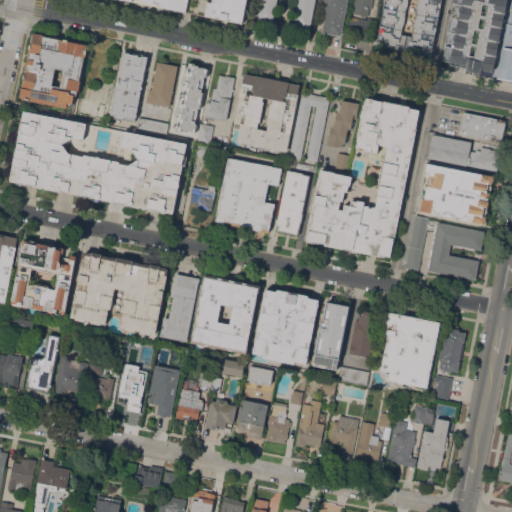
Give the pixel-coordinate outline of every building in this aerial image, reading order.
[(246,0),(242,22),(158,6),(158,3),(142,0),(132,0),(132,1),(127,0),(246,0)] [(259,0),(314,0),(309,28),(293,25),(297,0),(277,0),(277,6),(275,6),(272,21),(256,18),(259,0)] [(347,0),(340,36),(322,32),(328,1),(321,0),(347,0)] [(352,0),(373,0),(370,16),(350,12),(352,0)] [(423,55),(424,52),(411,50),(411,52),(405,51),(406,49),(400,48),(400,50),(395,49),(395,47),(384,45),(383,46),(376,44),(384,0),(441,0),(430,56),(423,55)] [(511,80),(465,70),(466,68),(450,65),(450,62),(442,60),(454,0),(511,0),(511,80)] [(371,21),(367,40),(346,35),(350,16),(371,21)] [(21,99),(21,98),(19,97),(20,96),(19,96),(20,87),(22,88),(22,85),(21,85),(22,80),(23,80),(24,74),(26,63),(27,63),(28,59),(26,58),(31,34),(33,34),(34,32),(43,34),(42,36),(53,38),(53,37),(68,40),(68,41),(69,41),(69,40),(76,41),(75,42),(77,43),(77,41),(86,43),(86,45),(87,45),(86,46),(88,47),(85,57),(84,57),(79,81),(80,81),(78,92),(77,91),(76,96),(74,95),(72,104),(70,103),(69,106),(67,106),(66,109),(21,99)] [(123,52),(146,56),(134,121),(114,117),(115,115),(110,114),(123,52)] [(169,107),(147,102),(147,101),(146,101),(148,88),(152,89),(157,62),(177,66),(169,107)] [(176,116),(174,116),(176,107),(178,107),(182,84),(180,84),(181,75),(184,75),(186,65),(188,65),(188,62),(195,63),(195,65),(198,65),(198,67),(208,69),(206,76),(204,76),(201,92),(203,92),(200,108),(198,107),(195,124),(197,124),(195,132),(193,131),(193,132),(188,131),(188,130),(186,129),(185,131),(182,130),(182,132),(175,130),(176,128),(174,127),(176,116)] [(279,150),(279,151),(260,147),(260,146),(249,144),(249,145),(236,142),(240,124),(234,122),(244,73),(299,84),(286,151),(279,150)] [(232,89),(233,89),(233,91),(231,91),(226,120),(218,118),(217,120),(212,119),(213,117),(205,116),(207,101),(208,102),(209,99),(211,99),(213,87),(216,88),(219,74),(227,76),(234,77),(232,89)] [(317,161),(306,159),(316,106),(311,105),(300,157),(289,155),(302,92),(329,97),(317,161)] [(389,256),(382,255),(382,257),(324,245),(324,244),(305,241),(319,170),(351,176),(349,186),(348,185),(346,191),(344,191),(342,201),(340,201),(338,209),(343,210),(344,204),(350,205),(351,200),(357,202),(357,201),(364,202),(363,205),(368,206),(368,207),(371,208),(371,207),(375,207),(387,146),(378,144),(377,153),(364,150),(364,148),(356,146),(366,97),(408,106),(408,107),(419,110),(389,256)] [(360,104),(359,109),(358,109),(355,120),(353,119),(350,129),(348,129),(344,144),(343,143),(342,146),(337,145),(336,147),(326,145),(334,111),(337,111),(339,103),(341,104),(342,100),(348,101),(349,100),(350,99),(351,99),(353,99),(354,100),(354,101),(354,103),(360,104)] [(9,180),(23,110),(86,123),(82,139),(71,137),(63,143),(62,142),(61,145),(63,145),(69,153),(83,156),(83,154),(119,161),(119,163),(128,165),(137,159),(138,160),(138,158),(137,157),(131,149),(121,147),(124,130),(186,143),(184,153),(187,155),(185,164),(182,166),(173,213),(9,180)] [(506,121),(502,143),(459,134),(464,112),(506,121)] [(168,123),(166,135),(136,129),(139,117),(168,123)] [(209,144),(197,141),(200,123),(213,125),(209,144)] [(472,142),(471,146),(480,148),(480,147),(491,149),(490,150),(499,151),(495,172),(468,167),(468,164),(466,164),(466,165),(428,157),(432,134),(433,134),(472,142)] [(209,145),(207,157),(194,154),(196,143),(209,145)] [(338,152),(350,155),(347,171),(334,169),(338,152)] [(227,158),(281,168),(278,185),(272,184),(268,202),(274,203),(268,231),(215,221),(227,158)] [(316,167),(315,171),(296,168),(296,163),(316,167)] [(492,176),(490,185),(491,188),(490,190),(489,191),(487,207),(488,210),(487,213),(485,216),(484,224),(418,211),(423,185),(422,185),(426,163),(492,176)] [(297,236),(274,231),(287,170),(310,175),(297,236)] [(211,209),(197,206),(198,202),(190,201),(193,186),(208,189),(209,185),(215,186),(214,190),(215,191),(211,209)] [(415,215),(428,218),(418,270),(405,267),(415,215)] [(437,222),(485,231),(481,250),(450,244),(448,254),(479,260),(475,280),(428,270),(428,267),(427,267),(429,258),(430,259),(430,257),(429,256),(431,249),(432,249),(433,243),(432,243),(432,240),(433,241),(434,238),(433,238),(433,235),(434,235),(435,234),(434,233),(435,224),(436,225),(437,222)] [(0,232),(18,237),(5,303),(0,302),(0,232)] [(55,313),(54,311),(52,313),(49,313),(48,311),(27,306),(26,308),(22,307),(22,305),(20,306),(12,305),(11,303),(23,239),(64,247),(63,252),(60,254),(59,259),(61,260),(61,257),(68,258),(67,261),(69,262),(70,254),(76,255),(64,313),(63,314),(55,313)] [(91,253),(92,252),(102,253),(101,255),(117,258),(117,256),(133,260),(133,261),(150,265),(151,263),(160,265),(160,266),(168,268),(155,334),(150,333),(150,334),(140,332),(141,331),(135,330),(134,331),(124,329),(124,328),(120,327),(123,311),(121,310),(125,290),(114,288),(110,309),(108,308),(105,324),(100,323),(100,324),(90,322),(90,321),(84,320),(84,321),(75,319),(75,318),(71,317),(84,251),(91,253)] [(175,273),(199,278),(187,337),(186,341),(169,338),(168,343),(159,342),(160,336),(159,336),(163,317),(168,318),(173,296),(170,296),(175,273)] [(190,342),(191,335),(192,335),(204,281),(202,281),(204,274),(260,285),(258,292),(247,346),(248,346),(246,353),(190,342)] [(306,363),(294,361),(294,363),(263,357),(263,354),(252,352),(265,289),(277,291),(277,289),(308,295),(307,297),(318,299),(306,363)] [(336,370),(331,369),(332,366),(313,362),(315,355),(313,355),(320,320),(322,320),(325,301),(349,306),(336,370)] [(356,319),(358,320),(359,314),(362,315),(363,310),(380,314),(374,343),(372,343),(369,357),(349,353),(356,319)] [(427,387),(402,382),(402,384),(394,383),(394,381),(386,380),(387,375),(386,375),(386,374),(385,374),(385,372),(380,371),(386,339),(381,338),(386,311),(440,322),(427,387)] [(33,321),(30,333),(11,329),(14,316),(33,321)] [(443,335),(445,336),(446,327),(459,330),(458,331),(466,333),(464,342),(462,342),(458,362),(459,362),(457,372),(450,370),(450,372),(439,370),(440,361),(439,360),(439,359),(438,359),(443,335)] [(49,392),(24,387),(31,355),(41,357),(43,355),(48,333),(61,335),(49,392)] [(22,356),(16,385),(0,382),(0,353),(7,355),(8,353),(14,354),(15,352),(20,353),(20,356),(22,356)] [(54,390),(61,354),(70,356),(69,357),(80,360),(80,361),(88,362),(81,398),(73,397),(75,391),(66,389),(65,393),(54,390)] [(244,362),(242,376),(214,371),(217,357),(244,362)] [(151,362),(149,376),(147,375),(147,377),(138,375),(138,373),(137,373),(140,360),(151,362)] [(88,371),(90,361),(103,364),(101,374),(88,371)] [(183,365),(180,378),(169,376),(172,362),(183,365)] [(254,381),(254,383),(249,381),(249,380),(247,379),(249,365),(273,370),(270,384),(268,383),(267,385),(262,384),(263,382),(262,382),(261,383),(260,384),(259,384),(258,384),(256,383),(255,381),(254,381)] [(369,371),(366,384),(339,379),(342,366),(369,371)] [(200,385),(203,372),(213,374),(210,387),(200,385)] [(169,376),(167,383),(170,384),(166,403),(168,404),(166,414),(156,411),(155,413),(145,411),(153,373),(169,376)] [(448,400),(432,397),(436,374),(452,378),(448,400)] [(107,378),(107,377),(114,378),(109,399),(107,409),(92,405),(93,400),(98,402),(99,397),(97,396),(97,398),(86,396),(90,375),(107,378)] [(324,379),(336,381),(334,394),(322,392),(324,379)] [(138,410),(114,405),(118,386),(142,391),(138,410)] [(181,388),(185,388),(185,387),(188,388),(188,389),(189,389),(190,388),(192,389),(192,390),(200,391),(198,398),(202,399),(202,401),(203,402),(202,410),(199,409),(197,418),(196,418),(196,420),(192,419),(192,418),(189,418),(189,419),(183,418),(183,419),(180,418),(179,420),(177,419),(177,417),(175,417),(181,388)] [(292,389),(303,392),(300,405),(289,402),(292,389)] [(210,400),(215,401),(218,399),(226,400),(227,404),(236,406),(232,423),(232,422),(230,427),(225,426),(224,428),(221,429),(219,428),(218,429),(215,428),(214,429),(210,428),(209,427),(205,426),(210,400)] [(242,399),(268,404),(262,434),(261,433),(260,438),(247,436),(249,429),(246,428),(243,430),(238,429),(236,426),(242,399)] [(317,422),(324,423),(319,446),(314,445),(313,447),(309,446),(310,445),(305,444),(304,446),(294,444),(303,403),(310,404),(311,399),(321,401),(317,422)] [(272,404),(273,404),(274,401),(286,404),(286,406),(287,406),(284,417),(286,417),(286,419),(289,420),(289,421),(291,422),(290,427),(288,426),(286,439),(285,438),(284,443),(265,439),(272,404)] [(414,405),(417,405),(417,404),(421,404),(421,406),(426,407),(423,423),(411,421),(414,405)] [(382,412),(393,414),(390,427),(379,425),(382,412)] [(351,455),(341,453),(343,442),(337,441),(336,445),(328,443),(333,420),(338,421),(339,415),(359,419),(351,455)] [(422,439),(432,441),(432,443),(437,444),(438,440),(437,440),(437,438),(436,438),(437,435),(438,435),(439,430),(434,429),(437,417),(451,420),(446,442),(447,442),(446,448),(444,447),(441,463),(440,463),(439,468),(428,465),(427,469),(417,467),(422,439)] [(395,419),(407,421),(406,429),(416,431),(414,439),(415,439),(414,446),(413,446),(410,457),(416,458),(414,466),(387,461),(395,419)] [(362,421),(374,423),(371,435),(379,436),(378,440),(382,441),(379,460),(369,458),(368,459),(364,458),(364,457),(356,455),(362,421)] [(511,483),(498,480),(508,432),(511,432),(511,446),(509,463),(511,463),(511,483)] [(13,461),(20,463),(21,458),(26,459),(26,458),(36,460),(30,491),(15,488),(14,489),(7,488),(13,461)] [(41,459),(54,461),(53,466),(69,469),(66,488),(65,488),(64,490),(58,489),(59,487),(57,487),(56,490),(49,490),(44,506),(42,506),(42,508),(44,508),(42,511),(31,511),(33,506),(34,506),(34,504),(33,504),(37,483),(36,483),(41,459)] [(159,470),(162,471),(158,488),(134,482),(138,466),(149,468),(149,465),(159,467),(159,468),(159,470)] [(176,486),(163,483),(165,470),(179,473),(176,486)] [(207,491),(207,492),(214,494),(210,511),(190,511),(194,492),(196,491),(197,491),(199,489),(207,491)] [(182,511),(156,511),(161,493),(186,499),(182,511)] [(118,511),(79,511),(80,510),(94,511),(98,495),(121,500),(118,511)] [(218,511),(220,504),(222,504),(223,495),(231,497),(231,498),(239,499),(239,501),(244,502),(242,511),(218,511)] [(251,511),(254,497),(268,500),(266,510),(267,510),(266,511),(251,511)] [(0,511),(0,501),(12,503),(11,508),(26,511),(25,511),(0,511)]
